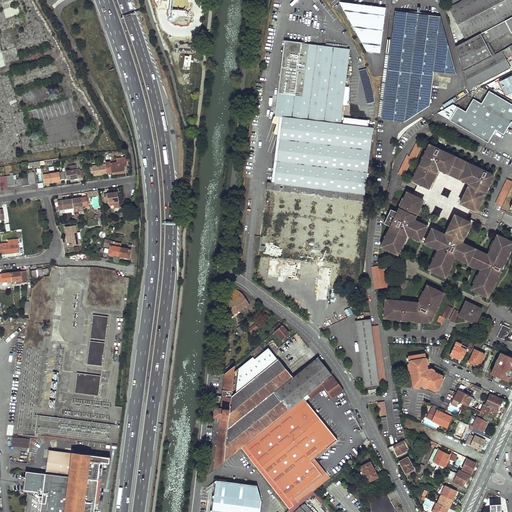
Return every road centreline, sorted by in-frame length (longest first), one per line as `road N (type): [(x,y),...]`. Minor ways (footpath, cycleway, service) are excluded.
road 1 (motorway): [(138,511),(168,284),(171,198),(155,97),(123,0)]
road 2 (motorway): [(106,0),(147,141),(154,222),(121,511)]
road 3 (residential): [(290,0),(274,63),(246,283)]
road 4 (unclassified): [(246,283),(230,276),(222,283),(194,511)]
road 5 (residential): [(424,130),(374,220),(367,270),(382,333)]
road 6 (residential): [(246,283),(312,337),(357,401)]
road 7 (residential): [(357,401),(412,511)]
